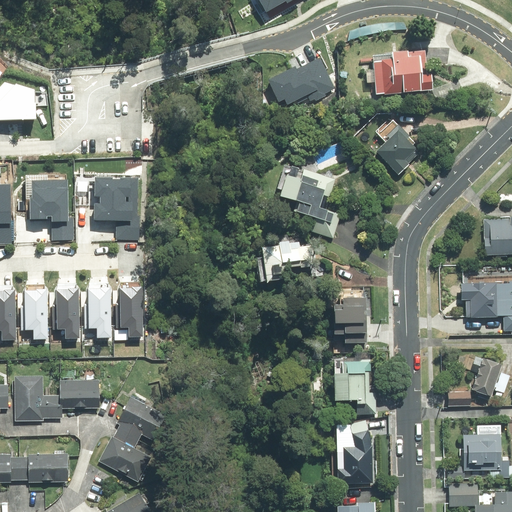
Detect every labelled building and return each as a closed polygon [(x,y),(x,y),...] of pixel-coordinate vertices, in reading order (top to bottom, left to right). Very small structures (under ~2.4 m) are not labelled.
[(376,60),(378,94),(435,90),(434,73),(430,74),(428,50),(396,53),(396,58),(376,60)] [(294,66),(268,80),(279,101),(284,98),(288,106),(309,96),(311,100),(333,88),(331,84),(335,82),(321,56),(296,69),(294,66)] [(38,85),(38,71),(14,64),(0,76),(0,118),(20,118),(20,98),(14,98),(14,85),(38,85)] [(399,174),(423,153),(415,144),(417,143),(396,119),(380,134),(387,142),(378,150),(399,174)] [(139,159),(94,160),(94,210),(119,210),(119,221),(140,220),(139,159)] [(67,163),(29,162),(28,210),(55,210),(55,224),(72,224),(73,203),(67,203),(67,163)] [(314,231),(334,238),(343,213),(327,208),(337,179),(288,163),(280,188),(285,190),(283,194),(300,200),(297,209),(319,217),(314,231)] [(12,184),(0,184),(0,240),(13,240),(12,184)] [(485,220),(486,255),(511,254),(511,216),(511,219),(485,220)] [(272,245),(266,246),(271,282),(318,275),(314,245),(305,246),(303,235),(290,237),(290,234),(271,237),(272,245)] [(140,277),(116,277),(118,318),(125,318),(125,325),(141,324),(140,277)] [(17,278),(0,278),(0,329),(17,330),(17,278)] [(77,279),(53,279),(53,321),(63,321),(63,328),(77,328),(77,279)] [(109,280),(85,280),(85,321),(94,321),(94,326),(108,326),(109,280)] [(49,282),(22,281),(21,321),(31,321),(31,330),(48,330),(49,282)] [(362,336),(364,283),(328,282),(326,335),(362,336)] [(506,331),(511,331),(511,283),(499,284),(499,282),(463,283),(464,300),(468,300),(468,317),(505,316),(506,331)] [(473,389),(494,396),(496,390),(505,393),(511,375),(502,372),(505,363),(485,356),(473,389)] [(373,370),(373,359),(338,360),(339,404),(360,403),(360,414),(378,414),(378,391),(369,392),(369,370),(373,370)] [(45,376),(17,374),(16,419),(44,420),(44,418),(64,418),(65,407),(60,406),(60,395),(44,394),(45,376)] [(105,380),(62,379),(61,396),(104,397),(105,380)] [(10,384),(0,384),(0,412),(1,412),(1,408),(9,408),(10,384)] [(472,406),(472,391),(449,391),(450,406),(472,406)] [(168,414),(133,395),(119,422),(122,424),(101,462),(139,482),(154,455),(138,446),(144,435),(154,440),(168,414)] [(340,484),(375,483),(374,447),(367,420),(352,424),(358,447),(345,447),(345,468),(340,468),(340,484)] [(509,470),(508,427),(460,428),(461,471),(509,470)] [(0,452),(0,481),(11,482),(11,481),(30,481),(29,482),(71,483),(71,453),(29,453),(29,457),(12,457),(12,453),(0,452)] [(511,511),(511,489),(496,490),(497,502),(479,502),(479,482),(450,483),(450,506),(477,506),(476,511),(511,511)] [(152,511),(140,492),(105,511),(152,511)] [(358,503),(340,503),(339,511),(377,511),(377,500),(358,500),(358,503)]
